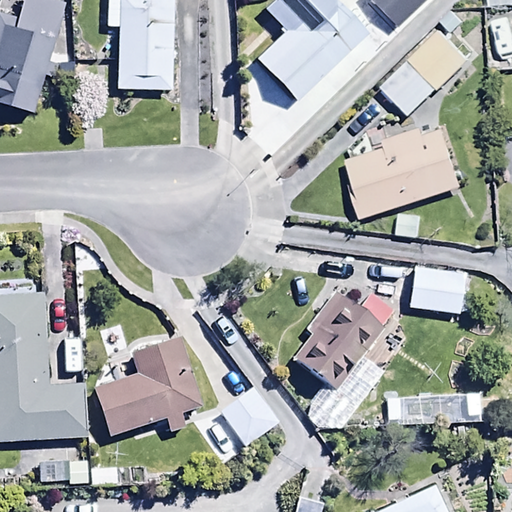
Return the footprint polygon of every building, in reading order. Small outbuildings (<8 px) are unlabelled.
[(25,0),(18,25),(0,19),(0,111),(34,122),(45,84),(54,87),(58,73),(49,70),(55,50),(52,49),(63,10),(27,0),(25,0)] [(172,99),(172,4),(144,4),(144,0),(106,0),(106,35),(117,35),(117,99),(172,99)] [(297,110),(367,42),(334,7),(340,0),(282,0),(263,18),(284,40),(255,67),(297,110)] [(392,37),(434,0),(388,0),(372,15),(392,37)] [(511,12),(483,15),(488,79),(511,77),(511,12)] [(469,65),(439,37),(382,97),(412,125),(469,65)] [(351,192),(361,227),(464,195),(443,130),(384,149),(386,154),(347,166),(355,191),(351,192)] [(400,218),(395,241),(418,246),(423,223),(400,218)] [(466,280),(412,273),(407,315),(460,322),(466,280)] [(355,315),(333,299),(305,337),(310,342),(290,369),(357,418),(373,396),(352,379),(397,319),(368,298),(355,315)] [(44,300),(0,302),(0,451),(86,446),(83,394),(50,396),(44,300)] [(94,397),(109,445),(164,428),(168,441),(184,436),(180,422),(200,415),(180,349),(130,365),(136,384),(94,397)] [(253,395),(217,421),(244,458),(280,432),(253,395)] [(68,470),(37,471),(38,491),(68,490),(68,470)] [(91,474),(91,493),(116,494),(116,474),(91,474)] [(440,511),(432,493),(392,511),(440,511)]
